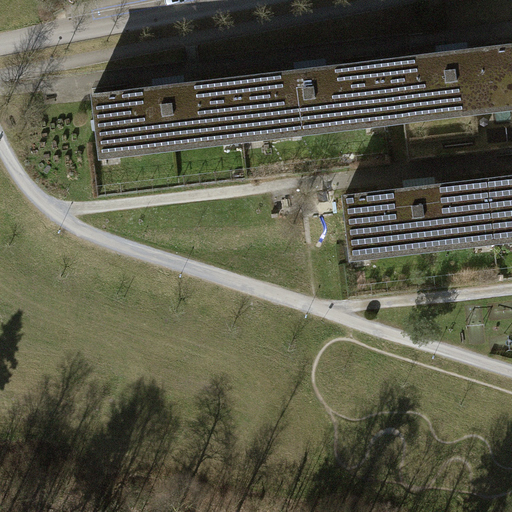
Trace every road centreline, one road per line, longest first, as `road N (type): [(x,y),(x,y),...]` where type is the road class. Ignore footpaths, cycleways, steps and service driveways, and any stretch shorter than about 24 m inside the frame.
road 1 (track): [(0,142),(21,182),(73,228),(511,370)]
road 2 (residential): [(233,0),(0,46)]
